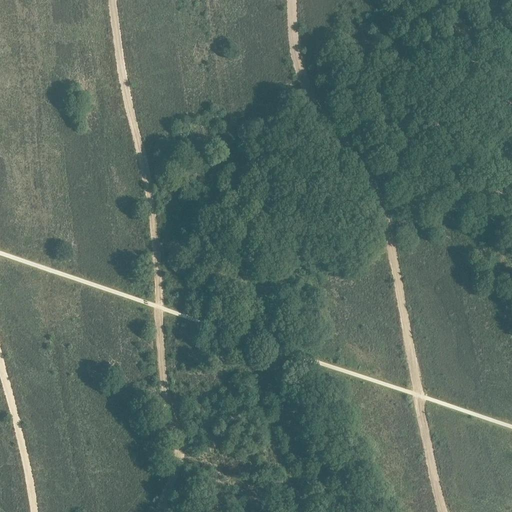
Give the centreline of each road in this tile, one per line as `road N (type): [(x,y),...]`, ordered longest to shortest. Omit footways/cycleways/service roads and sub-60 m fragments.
road 1 (track): [(293,0),(303,79),(371,189),(386,233),(441,511)]
road 2 (track): [(112,0),(143,161),(162,372),(179,446),(161,511)]
road 3 (track): [(34,511),(0,361)]
